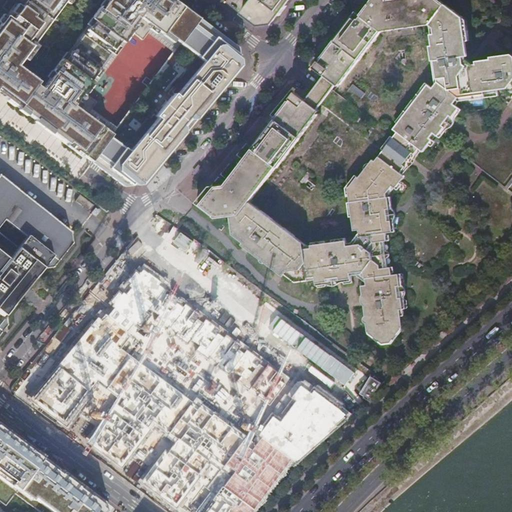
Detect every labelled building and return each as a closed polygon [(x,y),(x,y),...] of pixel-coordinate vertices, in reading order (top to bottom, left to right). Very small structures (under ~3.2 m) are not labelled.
[(26,0),(12,20),(6,16),(0,24),(0,93),(91,162),(114,132),(88,112),(95,101),(83,92),(129,30),(142,40),(150,29),(176,49),(198,19),(173,0),(26,0)] [(244,0),(249,4),(241,14),(258,26),(258,25),(259,26),(261,22),(265,25),(265,24),(266,25),(268,22),(271,24),(272,24),(273,24),(290,0),(244,0)] [(373,0),(361,15),(356,11),(344,27),(334,40),(335,42),(319,62),(318,61),(313,67),(319,71),(324,75),(336,84),(338,86),(358,60),(359,60),(382,31),(430,24),(445,3),(441,0),(373,0)] [(397,132),(378,156),(376,155),(359,177),(358,176),(348,188),(354,229),(359,229),(360,236),(354,244),(347,245),(347,241),(312,244),(312,247),(304,248),(292,238),(295,234),(283,225),(280,228),(270,221),(272,217),(260,208),(258,211),(247,203),(239,213),(230,215),(232,224),(237,228),(233,233),(245,242),(247,240),(252,244),(251,246),(263,255),(264,253),(270,257),(268,259),(280,268),(281,266),(287,270),(285,272),(293,278),(301,277),(302,280),(309,279),(309,276),(316,275),(317,282),(328,280),(328,277),(340,276),(340,279),(352,277),(351,275),(351,272),(357,271),(366,278),(366,284),(364,284),(361,285),(362,293),(365,293),(366,305),(364,305),(368,331),(373,330),(374,337),(379,341),(394,339),(399,333),(398,327),(403,326),(401,314),(404,314),(401,296),(399,296),(397,285),(400,284),(398,273),(391,273),(390,266),(387,267),(383,240),(386,240),(385,232),(392,231),(390,219),(387,220),(385,208),(388,208),(387,195),(385,196),(385,195),(385,191),(391,184),(393,186),(394,186),(404,173),(402,171),(420,147),(422,149),(430,138),(428,136),(432,131),(439,136),(446,127),(444,125),(451,115),(454,117),(461,108),(455,103),(459,97),(498,91),(497,89),(500,88),(511,97),(511,55),(503,57),(503,54),(493,55),(491,58),(492,61),(477,63),(478,66),(471,67),(465,63),(465,60),(464,56),(467,55),(465,41),(466,41),(470,37),(469,29),(465,29),(463,17),(445,3),(430,24),(434,27),(435,33),(431,34),(438,80),(439,81),(434,87),(433,87),(429,84),(393,129),(397,132)] [(235,46),(198,19),(176,49),(114,132),(91,162),(98,167),(126,187),(138,186),(175,142),(182,133),(201,110),(233,72),(237,67),(235,46)] [(318,61),(319,62),(335,42),(334,40),(318,61)] [(336,84),(324,75),(314,88),(305,99),(317,108),(336,84)] [(299,136),(319,110),(317,108),(305,99),(294,91),(289,97),(291,98),(275,118),(274,117),(263,131),(251,147),(252,147),(225,182),(209,186),(195,202),(216,217),(230,215),(239,213),(247,203),(249,200),(276,165),(277,166),(300,137),(299,136)] [(291,98),(289,97),(274,117),(275,118),(291,98)] [(444,125),(446,127),(454,117),(451,115),(444,125)] [(0,174),(0,332),(7,324),(6,313),(24,291),(42,268),(53,266),(72,242),(71,230),(0,174)] [(82,196),(78,202),(87,209),(91,203),(82,196)] [(260,208),(249,200),(247,203),(258,211),(260,208)] [(91,203),(87,209),(91,212),(96,206),(91,203)] [(98,209),(94,214),(98,218),(102,212),(100,210),(100,211),(98,209)] [(280,228),(283,225),(272,217),(270,221),(280,228)] [(173,226),(168,232),(178,240),(183,233),(173,226)] [(292,238),(304,248),(304,241),(295,234),(292,238)] [(269,404),(289,377),(169,288),(173,282),(141,258),(106,305),(111,309),(109,312),(105,317),(125,332),(129,327),(131,323),(137,326),(150,308),(158,315),(155,319),(190,345),(269,404)] [(351,272),(351,275),(357,274),(363,279),(364,284),(366,284),(366,278),(357,271),(351,272)] [(254,511),(296,464),(255,434),(252,441),(188,396),(124,350),(117,346),(126,333),(125,332),(105,317),(99,313),(43,383),(31,398),(65,423),(97,380),(119,396),(87,440),(122,465),(154,421),(176,436),(143,482),(175,505),(208,459),(229,475),(201,511),(254,511)] [(271,413),(255,434),(296,464),(301,459),(351,412),(300,377),(285,395),(291,399),(278,418),(271,413)] [(88,435),(93,428),(79,420),(74,427),(88,435)] [(0,511),(107,511),(112,505),(94,491),(0,424),(0,511)]
